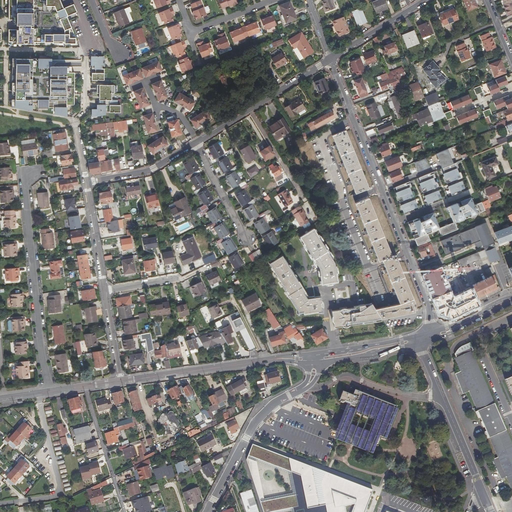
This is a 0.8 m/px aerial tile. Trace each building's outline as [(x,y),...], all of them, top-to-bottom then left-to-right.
[(75,35),(69,21),(66,14),(76,9),(72,1),(62,6),(59,0),(7,0),(8,1),(8,20),(16,20),(15,23),(15,25),(17,25),(17,29),(8,29),(8,39),(8,42),(15,42),(15,43),(20,43),(29,43),(32,44),(32,42),(40,42),(42,42),(47,42),(52,42),(51,44),(57,44),(66,44),(73,44),(75,44),(75,35)] [(167,0),(152,0),(156,8),(169,3),(167,0)] [(192,11),(192,12),(194,15),(193,15),(195,20),(205,15),(199,0),(190,4),(192,11)] [(228,6),(229,6),(232,5),(236,3),(235,0),(217,0),(221,8),(227,6),(228,6)] [(321,1),(323,5),(326,12),(335,8),(332,0),(322,0),(323,0),(321,1)] [(383,0),(378,0),(372,3),(375,13),(378,12),(382,10),(387,9),(383,0)] [(476,0),(463,0),(468,10),(479,6),(476,0)] [(502,5),(507,15),(511,12),(511,0),(500,0),(501,0),(503,5),(502,5)] [(289,2),(279,6),(286,23),(296,18),(289,2)] [(113,12),(118,26),(128,22),(123,8),(113,12)] [(172,21),(170,17),(170,15),(171,15),(173,14),(171,8),(157,13),(161,22),(162,21),(164,24),(172,21)] [(360,8),(351,12),(357,26),(366,22),(360,8)] [(444,13),(439,15),(443,25),(458,19),(454,9),(444,13)] [(268,17),(265,18),(260,20),(263,30),(275,25),(271,14),(267,15),(268,17)] [(331,21),(334,26),(338,36),(348,32),(342,17),(331,21)] [(248,25),(247,23),(243,25),(244,26),(248,36),(259,31),(256,22),(251,24),(248,25)] [(427,22),(417,26),(422,37),(432,33),(427,22)] [(177,28),(179,28),(181,27),(180,23),(166,28),(171,40),(181,36),(179,31),(177,28)] [(237,30),(234,31),(228,33),(233,42),(244,38),(240,28),(240,26),(236,28),(237,30)] [(131,31),(135,45),(145,42),(140,28),(131,31)] [(413,31),(403,36),(408,48),(418,43),(413,31)] [(294,47),(296,46),(303,57),(312,51),(300,32),(289,40),(293,46),(294,47)] [(218,39),(217,39),(213,41),(217,49),(219,48),(220,50),(229,46),(223,33),(217,35),(218,37),(218,39)] [(488,33),(481,36),(487,51),(496,47),(494,41),(493,41),(491,37),(490,37),(488,33)] [(276,38),(260,45),(261,47),(271,43),(278,41),(276,38)] [(175,57),(177,56),(184,54),(182,50),(181,49),(183,48),(185,47),(182,41),(169,46),(172,54),(174,54),(175,57)] [(203,45),(202,43),(202,42),(195,44),(201,58),(209,54),(208,52),(212,51),(208,43),(205,44),(203,45)] [(397,50),(394,42),(383,46),(384,48),(382,49),(383,54),(386,53),(386,55),(397,50)] [(462,44),(464,43),(456,46),(458,50),(457,51),(462,62),(471,58),(469,52),(466,53),(462,44)] [(303,57),(296,46),(294,47),(292,48),(299,59),(303,57)] [(365,52),(362,54),(366,64),(376,60),(372,50),(365,53),(365,52)] [(280,52),(270,59),(276,68),(282,64),(281,63),(285,60),(280,52)] [(102,57),(92,57),(92,62),(92,69),(95,69),(95,73),(92,73),(92,77),(91,80),(104,80),(104,69),(102,69),(102,57)] [(192,61),(191,62),(189,63),(188,61),(186,57),(185,57),(178,60),(180,64),(178,64),(181,73),(194,67),(192,61)] [(66,116),(67,107),(67,104),(74,105),(74,103),(74,97),(74,91),(74,84),(74,77),(74,72),(67,72),(67,60),(52,59),(48,59),(44,59),(38,58),(38,60),(33,59),(33,58),(16,58),(16,61),(16,64),(16,71),(16,73),(16,80),(16,83),(16,86),(15,86),(15,92),(15,107),(20,108),(30,110),(31,110),(32,110),(33,103),(39,103),(38,107),(56,107),(55,114),(58,114),(66,116)] [(355,72),(356,75),(364,72),(362,69),(363,69),(359,58),(349,62),(351,66),(352,69),(350,69),(352,73),(355,72)] [(158,60),(149,64),(153,73),(162,70),(158,60)] [(489,65),(494,77),(505,72),(500,61),(489,65)] [(438,69),(432,63),(423,70),(431,79),(430,80),(436,86),(444,79),(436,71),(438,69)] [(149,64),(140,68),(139,69),(140,72),(141,72),(143,71),(143,73),(145,77),(153,73),(149,64)] [(141,74),(140,72),(139,69),(140,68),(131,72),(134,81),(139,79),(143,78),(141,74)] [(389,80),(392,86),(398,83),(399,83),(397,80),(405,76),(401,68),(387,74),(389,80)] [(134,81),(131,72),(122,75),(126,85),(134,81)] [(231,84),(228,74),(223,75),(223,74),(222,73),(221,73),(220,73),(220,74),(219,74),(218,75),(219,76),(220,77),(223,86),(231,84)] [(505,75),(496,79),(499,87),(508,83),(505,75)] [(324,77),(315,81),(319,93),(329,89),(324,77)] [(361,78),(353,81),(360,98),(368,95),(361,78)] [(161,80),(151,84),(155,92),(164,89),(161,80)] [(382,89),(392,86),(389,80),(380,84),(382,89)] [(423,97),(417,82),(409,86),(415,101),(423,97)] [(393,89),(396,96),(396,97),(401,95),(400,92),(399,89),(400,89),(398,83),(392,86),(393,89)] [(496,83),(487,86),(490,95),(500,91),(496,83)] [(93,109),(92,116),(106,114),(106,112),(110,111),(110,112),(121,112),(121,104),(118,104),(118,99),(112,99),(112,93),(114,93),(114,85),(97,85),(97,88),(97,94),(100,94),(100,98),(100,100),(110,100),(110,105),(97,105),(97,107),(97,109),(93,109)] [(475,94),(482,92),(479,86),(473,88),(475,94)] [(143,88),(133,92),(137,100),(146,96),(143,88)] [(164,89),(155,92),(158,101),(168,97),(164,89)] [(179,92),(174,100),(182,105),(187,97),(179,92)] [(435,93),(424,98),(427,106),(439,102),(435,93)] [(469,94),(450,102),(453,110),(472,102),(469,94)] [(146,96),(137,100),(140,108),(150,105),(146,96)] [(404,116),(398,101),(396,97),(396,96),(391,97),(395,108),(395,109),(398,118),(404,116)] [(187,97),(182,105),(189,110),(195,102),(187,97)] [(503,97),(493,101),(497,109),(506,105),(503,97)] [(297,100),(285,107),(291,116),(303,109),(297,100)] [(374,103),(366,106),(371,119),(379,116),(374,103)] [(413,119),(417,118),(419,117),(420,120),(418,121),(420,127),(432,121),(426,107),(424,108),(424,109),(412,114),(413,119)] [(208,108),(198,114),(203,123),(211,118),(209,115),(208,113),(210,112),(208,108)] [(475,109),(456,117),(459,125),(478,117),(475,109)] [(484,117),(491,115),(489,109),(482,111),(484,117)] [(449,111),(444,113),(446,120),(452,117),(449,111)] [(143,116),(146,124),(155,122),(153,113),(143,116)] [(322,116),(312,121),(315,127),(326,121),(326,120),(332,117),(330,113),(323,116),(322,116)] [(198,114),(190,119),(195,128),(203,123),(198,114)] [(172,117),(166,118),(172,137),(181,134),(177,120),(173,120),(172,117)] [(282,118),(275,122),(276,124),(268,128),(276,141),(291,132),(282,118)] [(390,121),(376,127),(378,133),(392,127),(390,121)] [(155,122),(146,124),(148,133),(158,130),(155,122)] [(59,129),(52,130),(56,151),(68,149),(65,132),(59,133),(59,130),(59,129)] [(355,194),(368,188),(345,130),(332,135),(337,146),(344,165),(351,182),(355,194)] [(163,136),(155,141),(160,148),(167,144),(163,136)] [(376,136),(370,139),(372,145),(379,143),(376,136)] [(42,141),(43,149),(51,148),(50,140),(42,141)] [(239,181),(241,184),(243,188),(236,192),(243,203),(248,200),(250,203),(244,207),(251,218),(257,214),(259,217),(253,221),(260,232),(269,226),(262,215),(265,213),(263,210),(260,212),(253,201),(256,199),(254,196),(252,197),(245,187),(249,184),(246,180),(244,177),(241,179),(235,168),(237,167),(235,163),(232,165),(225,154),(228,153),(226,149),(223,151),(216,140),(207,146),(214,157),(220,153),(222,157),(216,160),(223,171),(229,167),(231,171),(226,174),(233,185),(239,181)] [(0,143),(0,142),(0,141),(0,155),(10,155),(10,151),(8,151),(8,147),(7,142),(6,143),(5,141),(2,141),(3,143),(0,143)] [(155,141),(148,146),(152,153),(160,148),(155,141)] [(36,142),(21,145),(23,155),(38,153),(36,142)] [(387,144),(378,148),(382,157),(390,153),(387,144)] [(141,145),(131,147),(133,158),(143,157),(141,145)] [(256,157),(248,145),(240,150),(248,162),(251,160),(253,159),(256,157)] [(265,160),(274,154),(269,146),(264,148),(264,149),(260,151),(265,160)] [(44,151),(45,157),(53,156),(51,148),(43,149),(44,151)] [(107,149),(97,150),(99,160),(104,159),(104,155),(108,154),(107,149)] [(446,149),(434,153),(440,168),(452,163),(446,149)] [(60,155),(57,155),(59,165),(62,164),(62,165),(71,163),(70,161),(72,160),(71,153),(60,155)] [(230,252),(239,246),(232,235),(230,232),(232,231),(225,220),(219,224),(216,221),(224,216),(217,205),(211,209),(207,203),(214,197),(207,187),(203,190),(200,187),(206,182),(199,172),(195,175),(193,171),(198,167),(191,156),(182,162),(190,173),(187,175),(189,178),(190,178),(197,188),(194,190),(197,194),(198,193),(205,203),(201,206),(205,213),(208,211),(215,222),(211,224),(213,228),(216,226),(223,237),(218,239),(221,243),(223,241),(230,252)] [(495,157),(480,163),(487,179),(495,176),(491,166),(497,164),(495,157)] [(424,158),(413,162),(417,172),(428,167),(424,158)] [(97,161),(88,163),(89,172),(91,173),(105,170),(112,167),(112,166),(111,159),(97,161)] [(392,159),(384,162),(388,171),(396,168),(392,159)] [(272,164),(269,166),(276,177),(278,180),(282,177),(281,174),(276,165),(273,167),(272,164)] [(68,166),(60,167),(61,170),(62,170),(63,176),(51,178),(52,181),(76,177),(74,168),(70,168),(70,170),(68,170),(68,166)] [(13,179),(12,175),(11,175),(11,172),(10,167),(0,168),(0,171),(1,177),(2,177),(2,181),(13,179)] [(247,172),(251,178),(259,172),(256,167),(247,172)] [(460,177),(456,168),(441,174),(445,183),(460,177)] [(399,170),(389,174),(393,183),(403,179),(399,170)] [(435,186),(432,177),(417,183),(420,192),(435,186)] [(76,179),(67,180),(69,188),(73,188),(72,185),(77,184),(76,179)] [(464,189),(461,180),(445,186),(449,195),(464,189)] [(128,195),(141,192),(140,185),(126,187),(128,195)] [(490,185),(484,188),(489,201),(500,197),(495,186),(491,187),(490,185)] [(412,196),(408,186),(393,192),(397,202),(412,196)] [(482,198),(478,188),(475,189),(482,205),(483,208),(484,209),(487,207),(483,197),(482,198)] [(440,198),(437,189),(422,195),(425,204),(440,198)] [(14,202),(13,197),(13,195),(15,194),(14,190),(1,191),(2,203),(14,202)] [(101,203),(106,202),(106,200),(112,199),(110,190),(104,191),(99,192),(101,203)] [(277,195),(284,207),(292,202),(291,199),(289,195),(288,195),(285,190),(277,195)] [(37,191),(38,206),(48,205),(47,191),(37,191)] [(160,205),(157,194),(145,197),(148,208),(160,205)] [(182,203),(177,206),(171,209),(175,219),(191,211),(184,197),(180,199),(182,203)] [(445,206),(451,222),(453,221),(475,213),(472,205),(469,197),(445,206)] [(74,202),(73,198),(64,199),(66,211),(75,209),(75,205),(74,202)] [(399,304),(375,309),(380,317),(381,318),(381,319),(414,312),(413,307),(416,306),(395,255),(392,256),(385,240),(368,198),(355,203),(359,214),(364,227),(367,233),(374,251),(378,261),(381,260),(386,271),(395,293),(399,304)] [(417,207),(414,198),(399,204),(402,213),(417,207)] [(479,202),(472,205),(475,213),(483,210),(479,202)] [(306,215),(300,205),(291,211),(300,226),(309,221),(305,215),(306,215)] [(109,208),(103,209),(105,220),(112,219),(110,208),(109,208)] [(16,210),(5,210),(6,216),(6,220),(5,220),(1,221),(2,228),(6,227),(6,228),(16,227),(15,219),(17,219),(17,215),(16,215),(16,210)] [(76,211),(68,212),(71,226),(81,224),(80,219),(78,219),(76,211)] [(410,221),(417,236),(426,233),(437,229),(439,228),(433,212),(410,221)] [(108,233),(119,231),(117,220),(106,222),(108,233)] [(439,228),(437,229),(440,236),(456,228),(453,221),(451,222),(439,228)] [(486,222),(475,226),(475,227),(482,245),(483,247),(494,243),(486,222)] [(498,244),(511,238),(511,227),(511,225),(493,232),(498,244)] [(478,247),(482,245),(475,227),(440,241),(446,254),(474,243),(475,246),(477,246),(478,247)] [(41,229),(42,241),(43,241),(44,248),(54,247),(52,232),(50,232),(49,228),(41,229)] [(327,251),(326,249),(324,245),(321,241),(319,237),(313,228),(299,237),(305,245),(307,249),(310,253),(312,257),(315,261),(317,265),(319,268),(319,270),(320,275),(321,284),(327,283),(332,283),(338,282),(336,273),(335,268),(334,262),(331,257),(329,253),(327,251)] [(272,230),(263,236),(270,246),(279,241),(272,230)] [(83,231),(71,233),(72,242),(84,240),(83,231)] [(429,240),(426,233),(417,236),(412,238),(415,245),(429,240)] [(144,250),(158,247),(156,237),(142,239),(144,250)] [(187,253),(179,257),(184,265),(201,257),(192,237),(182,242),(187,253)] [(120,239),(121,250),(132,248),(130,238),(120,239)] [(429,240),(416,245),(421,256),(426,254),(424,249),(425,249),(425,247),(427,245),(430,253),(428,254),(430,257),(435,255),(431,247),(429,241),(429,240)] [(17,248),(19,248),(18,243),(4,245),(6,257),(17,255),(17,251),(17,248)] [(262,246),(251,253),(255,258),(266,252),(262,246)] [(240,250),(231,255),(238,266),(247,260),(240,250)] [(457,260),(461,268),(486,256),(484,250),(457,260)] [(163,252),(164,263),(175,262),(172,252),(163,252)] [(80,269),(89,268),(87,254),(77,256),(80,269)] [(213,254),(201,259),(203,264),(215,259),(213,254)] [(282,286),(285,291),(288,293),(289,295),(289,298),(290,298),(297,310),(297,313),(303,312),(303,314),(317,312),(318,313),(322,312),(317,305),(312,296),(306,297),(304,293),(305,292),(297,278),(296,278),(293,273),(294,273),(291,268),(290,268),(287,263),(285,258),(284,259),(282,255),(269,263),(271,267),(273,272),(274,271),(277,276),(276,277),(279,281),(280,281),(283,286),(282,286)] [(133,258),(122,260),(124,273),(136,271),(133,258)] [(153,259),(143,261),(145,270),(155,269),(153,259)] [(217,259),(210,263),(212,268),(220,264),(217,259)] [(49,262),(51,277),(59,276),(59,273),(60,273),(58,260),(49,262)] [(441,266),(421,274),(437,314),(451,319),(479,306),(471,287),(455,295),(452,294),(441,266)] [(19,280),(19,275),(18,273),(21,272),(20,268),(6,269),(8,282),(19,280)] [(89,268),(80,269),(81,279),(91,277),(89,268)] [(206,276),(210,283),(213,282),(214,283),(221,280),(217,271),(206,276)] [(496,279),(494,275),(472,285),(477,296),(496,288),(493,281),(496,279)] [(458,289),(467,285),(465,280),(456,284),(458,289)] [(201,282),(191,286),(195,297),(206,292),(201,282)] [(94,288),(82,290),(83,300),(95,297),(94,288)] [(242,301),(248,311),(261,303),(256,293),(242,301)] [(23,307),(22,302),(22,298),(23,298),(23,294),(12,295),(13,299),(11,299),(12,308),(23,307)] [(48,306),(49,312),(61,311),(59,298),(60,298),(60,294),(49,295),(50,299),(49,299),(50,306),(48,306)] [(116,298),(117,305),(130,303),(131,303),(130,296),(116,298)] [(313,296),(312,296),(317,305),(321,303),(321,300),(321,296),(313,297),(313,296)] [(168,301),(149,304),(151,315),(169,312),(168,301)] [(130,303),(117,305),(118,310),(119,310),(119,313),(120,317),(132,315),(130,303)] [(178,316),(189,313),(186,303),(176,306),(178,316)] [(354,308),(341,310),(331,311),(334,327),(350,325),(361,323),(361,321),(381,318),(380,317),(375,309),(371,303),(369,304),(365,306),(364,304),(358,305),(358,307),(354,308)] [(84,307),(86,322),(97,321),(95,310),(97,309),(96,305),(84,307)] [(218,307),(209,312),(212,318),(221,314),(218,307)] [(280,325),(269,308),(263,311),(273,328),(280,325)] [(24,330),(23,327),(23,323),(25,323),(24,319),(11,320),(12,332),(24,330)] [(134,319),(123,320),(126,333),(137,331),(134,319)] [(63,324),(53,325),(55,334),(54,334),(56,343),(65,342),(63,324)] [(229,325),(221,329),(224,335),(233,331),(229,325)] [(280,325),(273,328),(278,334),(269,337),(272,345),(285,341),(283,334),(282,334),(281,331),(284,331),(283,330),(280,325)] [(284,332),(288,339),(294,335),(297,339),(300,338),(302,339),(303,339),(299,332),(298,332),(295,328),(293,329),(291,326),(284,331),(284,332)] [(511,327),(508,329),(511,339),(511,375),(502,380),(509,398),(511,397),(511,327)] [(254,347),(249,333),(248,334),(246,328),(241,330),(249,349),(254,347)] [(322,328),(312,335),(317,343),(327,336),(322,328)] [(85,334),(86,340),(95,339),(94,332),(85,334)] [(152,343),(151,332),(142,333),(142,339),(146,338),(148,352),(149,352),(149,351),(154,349),(152,343)] [(209,333),(209,337),(205,338),(205,335),(187,341),(191,352),(194,351),(193,348),(203,345),(204,347),(217,343),(214,336),(216,335),(217,337),(218,337),(220,344),(226,342),(220,332),(214,334),(213,332),(209,333)] [(124,348),(129,347),(134,346),(133,338),(123,340),(124,348)] [(470,348),(472,347),(469,339),(461,343),(459,343),(457,345),(455,347),(454,349),(453,351),(455,354),(453,355),(459,368),(454,370),(457,379),(461,390),(467,388),(471,398),(475,408),(474,408),(474,409),(477,415),(478,415),(484,428),(482,429),(485,436),(487,435),(495,454),(489,457),(498,476),(504,474),(511,491),(511,490),(511,446),(511,445),(504,427),(501,421),(501,420),(498,415),(493,402),(492,401),(485,385),(484,381),(480,371),(474,357),(470,348)] [(26,346),(28,346),(27,342),(16,343),(17,347),(15,347),(16,356),(26,354),(26,350),(26,346)] [(167,345),(168,354),(181,352),(179,344),(175,345),(174,342),(169,344),(167,345)] [(156,357),(167,355),(164,343),(160,345),(161,349),(157,350),(158,351),(155,352),(156,357)] [(102,350),(93,352),(96,366),(106,364),(105,358),(104,358),(102,350)] [(66,353),(55,354),(56,363),(57,363),(59,372),(68,371),(66,353)] [(142,353),(130,355),(131,364),(144,362),(142,353)] [(29,377),(29,373),(28,365),(30,365),(29,361),(19,362),(20,366),(16,366),(17,379),(29,377)] [(277,370),(263,374),(266,383),(279,380),(277,370)] [(241,394),(247,390),(242,382),(245,380),(244,377),(230,385),(235,393),(239,391),(241,394)] [(257,382),(259,393),(266,392),(265,381),(257,382)] [(176,385),(167,389),(171,398),(180,394),(176,385)] [(187,385),(182,388),(186,395),(191,393),(187,385)] [(214,396),(213,394),(208,397),(212,405),(208,408),(210,412),(218,408),(216,404),(218,403),(218,402),(226,399),(221,389),(214,392),(216,396),(214,396)] [(133,407),(140,406),(135,390),(128,392),(133,407)] [(115,403),(122,401),(123,400),(122,397),(123,396),(122,392),(120,392),(120,391),(115,392),(114,392),(111,392),(114,403),(115,403)] [(355,391),(353,396),(366,402),(367,398),(391,407),(380,436),(383,437),(395,406),(355,391)] [(353,396),(342,392),(338,401),(349,406),(339,430),(377,445),(380,436),(391,407),(367,398),(366,402),(353,396)] [(146,399),(148,404),(153,402),(153,401),(156,401),(157,402),(160,402),(159,400),(160,400),(159,395),(156,396),(155,395),(151,396),(151,397),(146,399)] [(68,400),(71,410),(80,407),(81,406),(80,403),(82,403),(81,400),(79,400),(78,396),(68,400)] [(112,406),(110,399),(106,400),(105,397),(95,400),(98,410),(112,406)] [(235,399),(233,400),(238,410),(242,408),(237,400),(236,401),(235,399)] [(226,408),(230,416),(236,413),(232,406),(226,408)] [(161,420),(157,423),(162,434),(172,434),(178,424),(171,409),(167,409),(167,412),(161,412),(159,418),(161,420)] [(233,416),(224,420),(230,433),(233,432),(232,430),(238,427),(233,416)] [(16,430),(23,436),(31,428),(23,421),(16,430)] [(201,427),(202,430),(213,424),(212,422),(201,427)] [(62,427),(61,423),(57,424),(62,445),(64,444),(63,442),(66,442),(63,432),(66,431),(65,427),(62,427)] [(87,425),(72,428),(75,439),(76,443),(91,439),(90,436),(87,425)] [(118,426),(114,427),(114,430),(105,433),(108,443),(117,440),(116,435),(120,434),(119,430),(118,426)] [(23,436),(16,430),(8,438),(15,445),(23,436)] [(207,436),(196,442),(201,451),(216,444),(210,433),(207,435),(207,436)] [(128,443),(125,444),(126,448),(122,449),(125,459),(135,455),(132,445),(140,443),(140,442),(139,440),(128,443)] [(85,443),(85,446),(87,453),(90,452),(92,452),(97,450),(95,441),(85,443)] [(144,452),(142,441),(140,442),(140,443),(143,458),(154,453),(153,448),(144,452)] [(294,511),(367,511),(374,494),(329,476),(326,482),(324,481),(321,489),(319,489),(315,471),(254,448),(250,459),(292,475),(296,495),(261,502),(263,511),(272,511),(293,508),(294,511)] [(223,460),(221,453),(212,458),(217,463),(223,460)] [(14,467),(21,474),(29,465),(30,466),(32,464),(21,454),(15,460),(18,462),(14,467)] [(148,459),(132,467),(133,470),(137,469),(140,479),(150,475),(148,465),(150,465),(148,459)] [(174,464),(178,475),(187,470),(191,469),(197,465),(200,464),(201,464),(199,459),(185,466),(182,460),(174,464)] [(88,464),(79,467),(82,479),(91,477),(91,475),(100,472),(97,461),(88,463),(88,464)] [(166,479),(174,477),(171,465),(166,466),(164,462),(151,466),(156,481),(162,479),(161,477),(165,476),(166,479)] [(210,463),(202,467),(206,476),(214,473),(210,463)] [(21,474),(14,467),(6,476),(7,477),(13,483),(21,474)] [(105,480),(95,485),(97,488),(98,488),(106,484),(105,480)] [(136,481),(126,484),(129,496),(140,493),(136,481)] [(157,484),(150,486),(152,492),(159,490),(157,484)] [(194,488),(183,492),(187,503),(192,501),(193,502),(199,500),(194,488)] [(90,489),(86,490),(91,504),(103,501),(100,494),(98,495),(97,491),(91,492),(90,489)] [(248,511),(259,511),(257,504),(251,506),(249,500),(255,498),(254,498),(252,491),(249,492),(248,491),(239,494),(241,499),(240,499),(241,501),(244,511),(247,510),(248,511)] [(145,496),(129,501),(131,506),(132,505),(133,507),(134,511),(145,511),(151,510),(148,501),(146,496),(145,496)]
